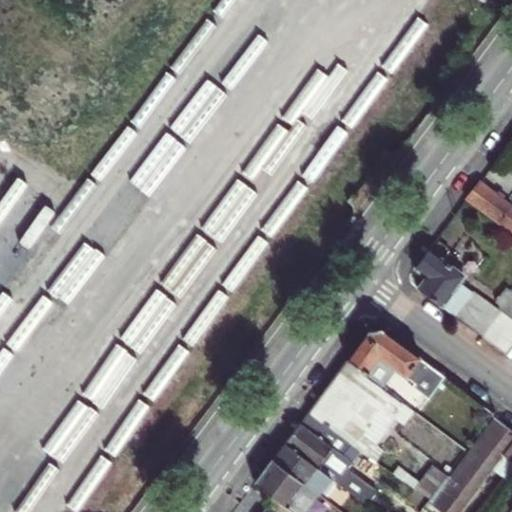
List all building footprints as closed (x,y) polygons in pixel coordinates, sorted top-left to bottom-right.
[(511,205),(478,181),(466,198),(511,232),(511,205)] [(464,275),(428,249),(414,267),(426,276),(418,288),(442,305),(464,275)] [(453,314),(469,326),(487,302),(472,290),(453,314)] [(487,302),(469,326),(480,335),(498,311),(487,302)] [(480,335),(493,345),(511,320),(498,311),(480,335)] [(493,345),(505,355),(511,346),(511,320),(493,345)] [(345,358),(383,387),(394,371),(413,385),(417,380),(441,398),(452,384),(382,330),(366,331),(345,358)] [(344,360),(307,409),(329,427),(360,451),(366,444),(356,436),(366,421),(355,412),(366,397),(392,416),(400,405),(344,360)] [(492,415),(479,405),(465,424),(478,433),(491,417),(492,415)] [(321,439),(329,427),(307,409),(284,441),(318,466),(327,473),(341,454),(321,439)] [(429,500),(428,502),(440,511),(457,511),(500,455),(511,463),(511,431),(496,420),(452,478),(448,475),(429,500)] [(327,473),(318,466),(284,441),(271,458),(305,483),(317,492),(330,475),(327,473)] [(253,482),(293,511),(305,511),(319,493),(317,492),(305,483),(271,458),(253,482)]
